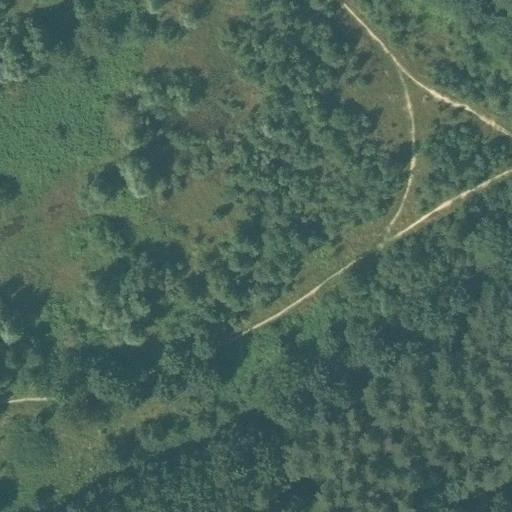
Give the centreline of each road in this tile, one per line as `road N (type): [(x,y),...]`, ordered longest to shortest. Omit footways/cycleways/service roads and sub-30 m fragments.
road 1 (track): [(0,394),(86,392),(246,331),(511,175)]
road 2 (track): [(511,120),(390,56)]
